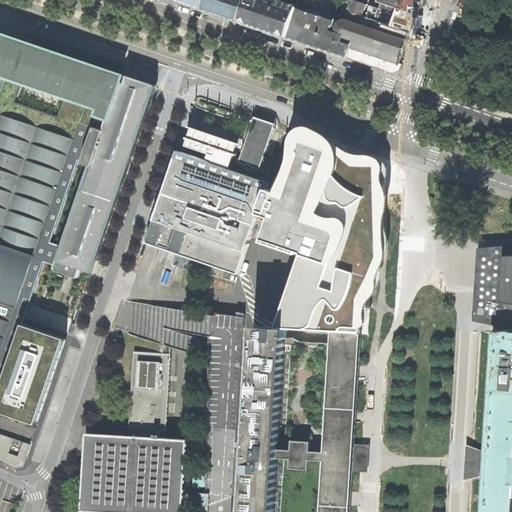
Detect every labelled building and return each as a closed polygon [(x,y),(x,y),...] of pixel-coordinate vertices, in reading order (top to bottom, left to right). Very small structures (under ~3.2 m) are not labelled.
[(178,0),(188,3),(204,9),(206,0),(178,0)] [(220,14),(239,21),(246,0),(206,0),(204,9),(220,14)] [(267,30),(287,37),(297,6),(277,0),(276,0),(276,3),(268,0),(246,0),(239,21),(267,30)] [(310,45),(350,59),(354,45),(346,43),(348,36),(335,31),(339,19),(336,18),(333,17),(335,13),(318,8),(317,8),(312,7),(314,0),(299,0),(297,6),(287,37),(310,45)] [(346,0),(342,13),(361,19),(363,16),(364,12),(367,3),(356,0),(346,0)] [(425,0),(381,0),(381,1),(382,2),(421,14),(425,0)] [(377,16),(364,12),(363,16),(413,34),(418,22),(421,14),(382,2),(377,16)] [(361,19),(342,13),(336,18),(339,19),(335,31),(348,36),(346,43),(354,45),(350,59),(393,73),(400,70),(402,64),(399,63),(402,57),(404,58),(405,56),(404,56),(404,54),(404,53),(403,53),(404,52),(403,52),(405,47),(406,45),(407,45),(407,44),(407,45),(408,44),(409,42),(410,43),(410,41),(408,40),(410,34),(413,35),(413,34),(363,16),(361,19)] [(0,355),(24,285),(76,137),(80,124),(95,129),(83,164),(87,166),(65,230),(60,245),(53,268),(79,277),(81,268),(92,272),(116,200),(117,201),(153,92),(121,81),(122,76),(31,45),(32,41),(20,36),(8,32),(6,37),(0,34),(0,355)] [(212,162),(178,150),(164,191),(147,242),(156,245),(238,273),(250,239),(255,225),(260,212),(267,190),(270,182),(268,181),(265,180),(270,166),(267,161),(272,141),(275,128),(254,121),(250,134),(241,161),(236,159),(241,142),(233,139),(231,139),(196,127),(190,144),(216,153),(215,155),(210,152),(208,157),(213,159),(212,162)] [(80,163),(83,164),(95,129),(80,124),(76,137),(24,285),(0,355),(0,379),(4,381),(24,324),(51,242),(60,245),(65,230),(57,227),(80,163)] [(282,321),(279,330),(330,332),(360,334),(363,282),(379,248),(379,193),(379,178),(357,167),(318,140),(301,138),(281,195),(270,182),(267,190),(260,212),(255,225),(250,239),(303,256),(294,284),(289,301),(282,321)] [(511,511),(511,246),(478,248),(474,321),(474,322),(500,327),(499,327),(499,332),(492,331),(485,451),(468,446),(466,448),(465,463),(465,478),(466,479),(472,479),(484,477),(481,511),(511,511)] [(204,511),(240,511),(252,317),(127,299),(120,328),(169,343),(214,356),(204,511)] [(66,338),(24,324),(4,381),(0,393),(0,410),(37,423),(66,338)] [(349,511),(351,497),(352,469),(354,442),(356,415),(358,373),(359,364),(360,334),(330,332),(285,330),(279,330),(270,330),(253,328),(252,342),(242,511),(349,511)] [(94,435),(85,511),(183,511),(188,439),(166,438),(170,354),(168,354),(134,352),(129,437),(94,435)] [(30,444),(0,433),(0,460),(16,469),(23,467),(26,458),(25,458),(30,444)] [(369,443),(354,442),(352,469),(368,470),(368,457),(369,443)]
